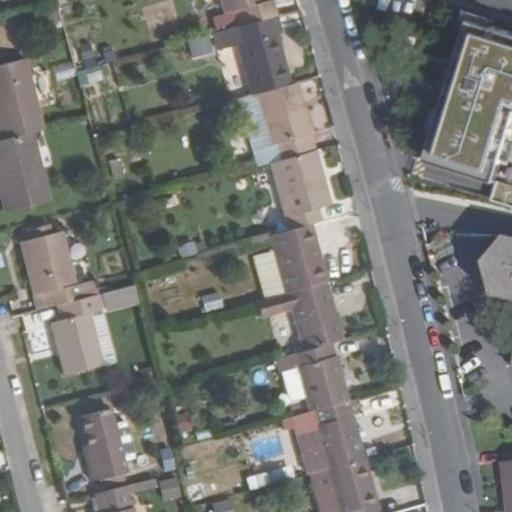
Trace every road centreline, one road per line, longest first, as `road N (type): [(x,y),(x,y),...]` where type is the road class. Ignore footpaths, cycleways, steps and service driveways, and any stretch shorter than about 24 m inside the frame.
road 1 (tertiary): [(329,0),(460,511)]
road 2 (residential): [(33,511),(0,380)]
